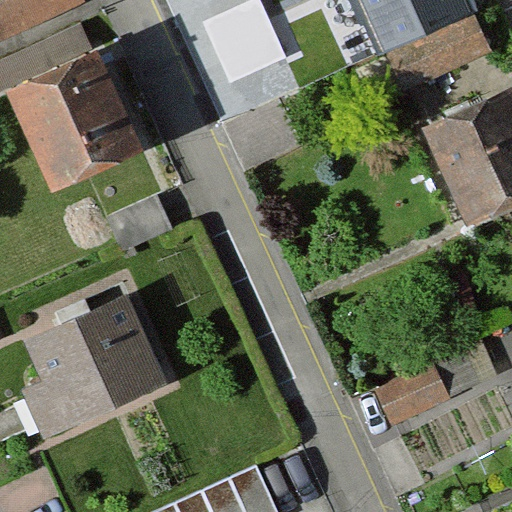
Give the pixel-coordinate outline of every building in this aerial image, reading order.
[(0,0),(0,24),(53,0),(0,0)] [(486,52),(470,17),(392,52),(408,87),(486,52)] [(86,21),(0,58),(0,91),(98,49),(86,21)] [(65,182),(156,141),(114,48),(23,88),(65,182)] [(511,197),(511,107),(505,91),(414,130),(454,223),(511,197)] [(175,229),(160,192),(112,211),(127,248),(175,229)] [(165,371),(125,284),(29,329),(48,369),(26,380),(48,426),(165,371)] [(440,358),(380,385),(395,417),(455,390),(440,358)] [(284,511),(261,457),(129,511),(284,511)]
